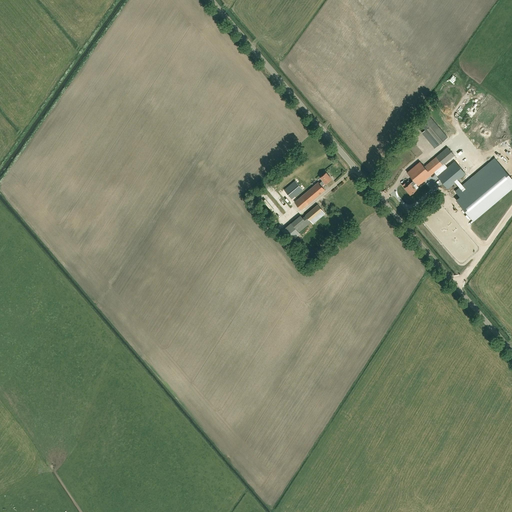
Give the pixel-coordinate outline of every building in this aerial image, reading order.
[(470,100),(477,90),(473,87),(466,97),(470,100)] [(482,104),(487,97),(483,94),(478,101),(482,104)] [(423,118),(418,122),(425,130),(422,132),(435,147),(442,141),(447,137),(428,114),(423,118)] [(417,156),(421,152),(412,141),(407,144),(417,156)] [(412,185),(410,183),(408,181),(406,183),(403,185),(405,188),(404,188),(410,195),(413,192),(414,192),(416,191),(416,190),(419,188),(417,186),(418,186),(434,172),(437,176),(448,189),(465,174),(455,161),(447,168),(444,164),(454,155),(447,147),(436,157),(424,167),(420,162),(407,173),(415,182),(412,185)] [(455,183),(460,188),(456,191),(460,197),(456,200),(474,220),(511,187),(511,179),(494,159),(462,185),(458,180),(455,183)] [(326,184),(331,179),(326,173),(320,177),(323,180),(319,183),(318,182),(294,202),(301,210),(325,190),(322,186),(325,183),(326,184)] [(292,199),(303,190),(295,181),(284,190),(292,199)] [(313,224),(325,214),(318,205),(314,208),(315,208),(303,218),(300,216),(291,223),(299,232),(311,222),(313,224)]
